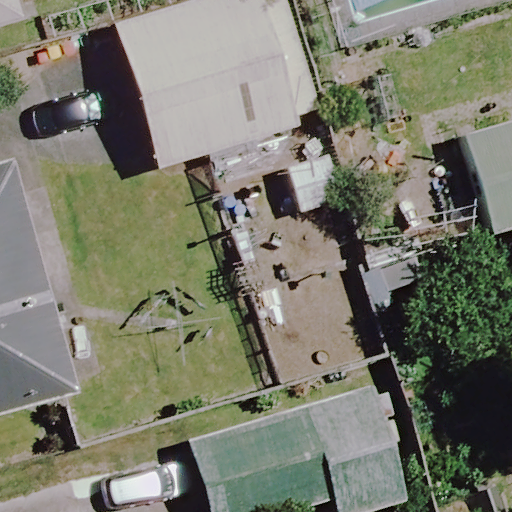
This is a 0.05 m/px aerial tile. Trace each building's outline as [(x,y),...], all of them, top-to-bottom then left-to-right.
[(4,0),(0,0),(0,32),(13,29),(4,0)] [(322,129),(287,0),(232,0),(105,34),(143,177),(322,129)] [(511,115),(450,138),(488,243),(504,237),(511,259),(511,115)] [(0,428),(62,411),(0,194),(0,428)] [(195,511),(391,511),(387,494),(360,397),(178,448),(195,511)]
